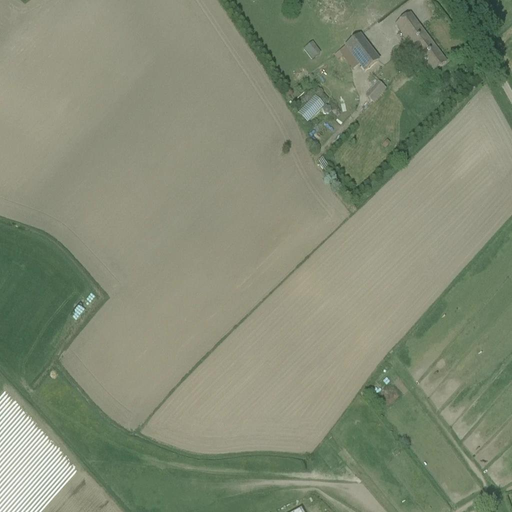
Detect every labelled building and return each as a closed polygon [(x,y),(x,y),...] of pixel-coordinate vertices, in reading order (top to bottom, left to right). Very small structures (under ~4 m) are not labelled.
[(431,74),(437,69),(445,63),(409,15),(395,26),(431,74)] [(359,37),(344,48),(345,48),(359,66),(364,72),(378,61),(364,43),(359,37)] [(311,42),(301,50),(310,61),(319,53),(311,42)] [(377,82),(364,95),(373,103),(385,89),(377,82)] [(306,124),(323,106),(313,96),(296,114),(306,124)]
